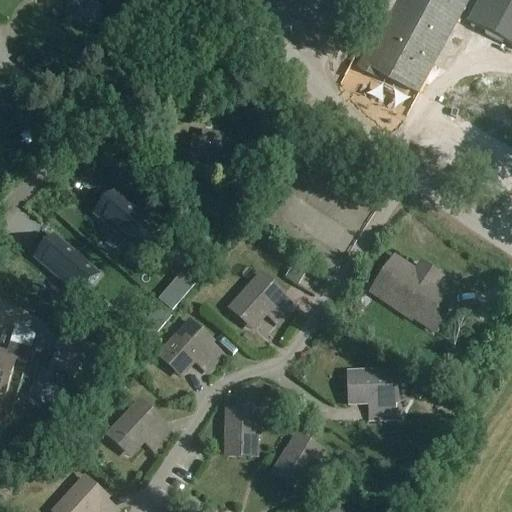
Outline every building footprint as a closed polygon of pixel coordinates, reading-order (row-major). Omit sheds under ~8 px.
[(65,0),(68,0),(64,23),(98,29),(103,1),(96,0),(65,0)] [(435,64),(468,0),(398,0),(398,1),(385,24),(375,44),(371,43),(357,68),(379,79),(381,75),(418,95),(419,93),(430,73),(455,86),(456,87),(461,78),(435,64)] [(385,24),(398,1),(395,0),(367,0),(361,11),(385,24)] [(511,47),(511,0),(481,0),(468,24),(511,47)] [(214,144),(216,135),(202,133),(201,140),(192,139),(187,164),(227,173),(232,148),(214,144)] [(251,166),(240,163),(238,171),(249,174),(251,166)] [(118,199),(100,221),(144,256),(162,234),(118,199)] [(41,231),(24,253),(68,288),(85,266),(41,231)] [(414,275),(400,265),(394,261),(373,292),(432,331),(442,316),(434,310),(444,295),(433,288),(439,279),(419,266),(414,275)] [(181,276),(158,302),(172,314),(195,288),(181,276)] [(280,327),(296,310),(260,278),(230,312),(251,331),(265,315),(280,327)] [(208,375),(224,357),(189,325),(159,359),(180,378),(194,362),(208,375)] [(82,366),(91,351),(63,334),(54,349),(82,366)] [(27,364),(31,351),(12,345),(7,360),(0,357),(0,393),(4,395),(15,360),(27,364)] [(74,380),(82,367),(57,353),(50,366),(74,380)] [(459,353),(447,354),(448,367),(460,366),(459,353)] [(46,368),(30,395),(49,406),(65,380),(46,368)] [(395,419),(394,403),(393,375),(348,377),(349,405),(368,404),(369,420),(395,419)] [(272,387),(263,400),(275,407),(283,395),(272,387)] [(417,387),(411,398),(420,402),(426,392),(417,387)] [(156,455),(173,437),(139,406),(108,438),(129,458),(143,443),(156,455)] [(255,459),(256,414),(227,413),(226,458),(255,459)] [(297,492),(321,454),(296,439),(272,477),(297,492)] [(117,511),(84,482),(57,511),(117,511)]
